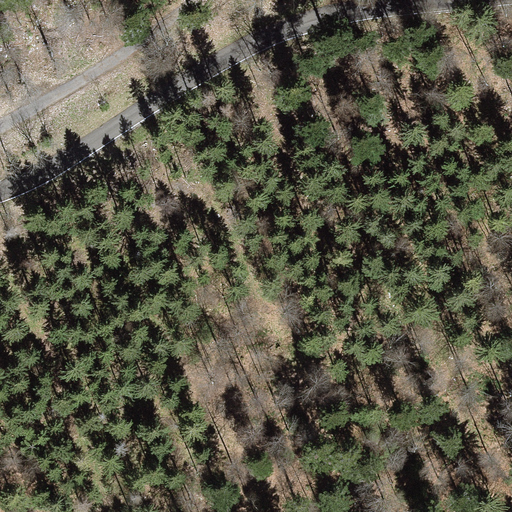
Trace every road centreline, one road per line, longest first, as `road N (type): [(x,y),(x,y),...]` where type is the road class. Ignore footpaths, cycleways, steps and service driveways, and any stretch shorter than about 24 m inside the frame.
road 1 (tertiary): [(491,0),(376,6),(264,34),(49,169),(0,190)]
road 2 (track): [(226,0),(0,135)]
